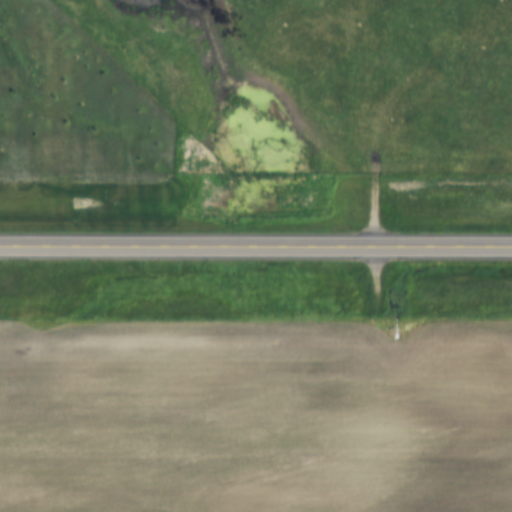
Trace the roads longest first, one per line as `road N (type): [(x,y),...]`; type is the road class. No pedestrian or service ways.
road 1 (primary): [(0,249),(511,248)]
road 2 (track): [(380,27),(380,296),(394,311),(420,315),(511,315)]
